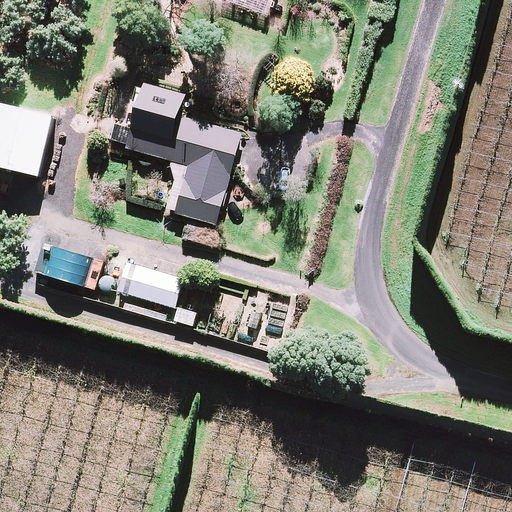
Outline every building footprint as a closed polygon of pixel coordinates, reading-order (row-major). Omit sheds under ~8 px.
[(188,104),(144,92),(125,158),(187,175),(174,222),(216,234),(241,142),(182,125),(188,104)] [(53,128),(0,117),(0,180),(40,189),(53,128)] [(90,251),(78,248),(69,283),(82,286),(90,251)] [(185,284),(129,267),(119,298),(176,315),(185,284)] [(238,297),(222,292),(217,309),(233,313),(238,297)]
